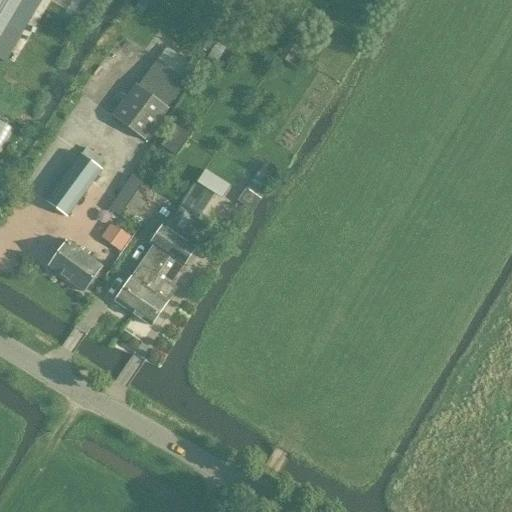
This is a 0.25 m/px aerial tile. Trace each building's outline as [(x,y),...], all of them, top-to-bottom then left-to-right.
[(0,0),(0,34),(20,0),(0,0)] [(140,18),(149,4),(143,0),(139,0),(132,12),(140,18)] [(279,58),(291,65),(301,48),(290,41),(279,58)] [(216,44),(206,60),(215,65),(225,49),(216,44)] [(158,60),(139,87),(135,85),(111,118),(146,143),(170,109),(168,108),(187,82),(158,60)] [(176,123),(161,147),(176,157),(192,133),(176,123)] [(66,218),(101,170),(82,155),(46,203),(66,218)] [(205,171),(167,227),(182,238),(169,258),(158,278),(133,314),(151,326),(168,302),(177,289),(171,285),(197,248),(209,229),(197,221),(223,183),(205,171)] [(109,210),(120,217),(142,184),(132,176),(109,210)] [(112,224),(101,238),(121,252),(131,238),(112,224)] [(182,238),(167,227),(163,225),(150,245),(153,247),(115,302),(133,314),(158,278),(169,258),(182,238)] [(84,292),(102,267),(67,242),(49,267),(84,292)]
